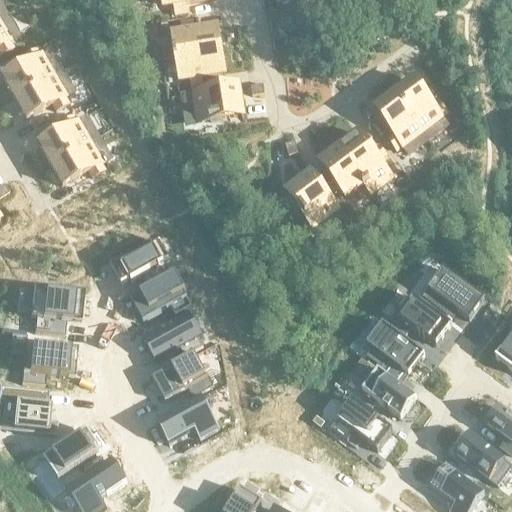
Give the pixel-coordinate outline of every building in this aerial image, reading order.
[(208,0),(163,0),(165,10),(175,8),(177,17),(188,15),(186,6),(209,3),(208,0)] [(5,18),(0,21),(0,57),(11,51),(7,45),(17,39),(5,18)] [(174,57),(175,61),(221,54),(217,30),(195,34),(194,25),(183,27),(184,36),(174,37),(177,57),(174,57)] [(28,66),(1,81),(13,102),(60,74),(49,54),(39,59),(35,53),(24,59),(28,66)] [(221,54),(175,61),(176,65),(178,65),(181,84),(192,82),(193,91),(204,89),(202,81),(225,77),(221,54)] [(60,74),(13,102),(25,122),(51,107),(55,113),(66,107),(62,100),(72,95),(60,74)] [(433,109),(415,84),(395,99),(428,143),(447,129),(441,119),(447,115),(439,105),(433,109)] [(262,86),(251,87),(252,95),(264,93),(262,86)] [(239,89),(181,99),(182,100),(185,100),(189,126),(210,123),(210,125),(222,123),(221,121),(242,118),(242,121),(244,121),(239,89)] [(428,143),(395,99),(376,113),(395,138),(389,142),(396,152),(402,148),(409,157),(428,143)] [(64,132),(37,148),(49,168),(97,141),(85,120),(75,126),(71,120),(60,126),(64,132)] [(339,150),(367,188),(370,186),(369,183),(385,172),(378,163),(386,158),(380,149),(372,155),(358,136),(339,150)] [(97,141),(49,168),(61,189),(88,174),(91,180),(102,174),(99,167),(109,162),(97,141)] [(290,150),(294,161),(301,159),(298,147),(290,150)] [(327,189),(333,197),(340,192),(346,200),(362,188),(364,190),(367,188),(339,150),(320,165),(334,183),(327,189)] [(345,222),(311,176),(285,195),(286,196),(289,194),(301,210),(300,212),(306,221),(308,220),(321,236),(342,220),(344,223),(345,222)] [(5,189),(0,191),(0,201),(9,196),(5,189)] [(146,249),(111,268),(112,270),(113,269),(118,279),(117,280),(118,281),(119,280),(123,287),(122,287),(122,288),(132,283),(133,285),(131,286),(132,287),(142,281),(146,289),(145,289),(146,290),(167,279),(166,278),(165,278),(161,271),(165,269),(164,268),(163,268),(162,267),(169,263),(169,262),(168,262),(159,247),(160,246),(159,245),(146,252),(145,251),(146,251),(146,249)] [(444,272),(423,301),(434,309),(434,308),(445,317),(450,310),(470,325),(485,303),(444,272)] [(175,279),(131,303),(144,326),(171,311),(176,320),(192,311),(184,296),(186,295),(177,278),(175,279)] [(33,292),(30,322),(36,322),(34,336),(64,339),(66,319),(81,321),(83,297),(33,292)] [(413,300),(392,329),(406,339),(412,331),(436,349),(452,328),(413,300)] [(181,351),(186,360),(203,350),(199,341),(203,339),(202,338),(190,318),(191,317),(190,316),(143,342),(144,343),(145,343),(156,363),(155,364),(156,365),(181,351)] [(372,352),(366,360),(382,372),(388,363),(409,379),(425,358),(383,327),(380,332),(368,348),(372,352)] [(496,361),(511,373),(511,337),(504,349),(505,349),(496,361)] [(21,385),(21,387),(44,389),(45,380),(74,383),(74,381),(72,381),(75,355),(77,355),(77,353),(25,348),(25,349),(26,350),(22,385),(21,385)] [(195,359),(153,382),(166,405),(189,393),(193,401),(214,390),(209,380),(207,381),(195,359)] [(378,374),(357,402),(371,413),(377,405),(401,423),(417,402),(378,374)] [(0,389),(0,404),(7,405),(5,421),(13,422),(12,435),(56,439),(57,425),(49,425),(51,409),(42,408),(43,394),(0,389)] [(202,401),(157,426),(169,449),(196,434),(200,443),(220,433),(202,401)] [(353,404),(331,433),(348,445),(348,444),(353,437),(360,442),(378,455),(393,434),(353,404)] [(511,418),(501,410),(487,428),(507,442),(501,450),(511,458),(511,418)] [(59,452),(46,461),(47,462),(66,489),(65,489),(66,491),(83,480),(77,471),(96,458),(93,453),(97,450),(86,434),(74,442),(74,441),(58,452),(59,452)] [(353,437),(348,444),(355,449),(360,442),(353,437)] [(470,437),(455,458),(468,468),(467,468),(476,475),(477,474),(489,484),(505,463),(470,437)] [(113,464),(67,495),(67,497),(69,495),(80,511),(106,511),(101,503),(128,486),(127,484),(125,485),(112,466),(114,465),(113,464)] [(447,470),(431,490),(455,508),(452,511),(474,511),(485,498),(479,494),(447,470)] [(483,489),(479,494),(485,498),(486,499),(489,494),(483,489)] [(259,511),(263,506),(241,493),(234,504),(235,505),(231,511),(259,511)]
